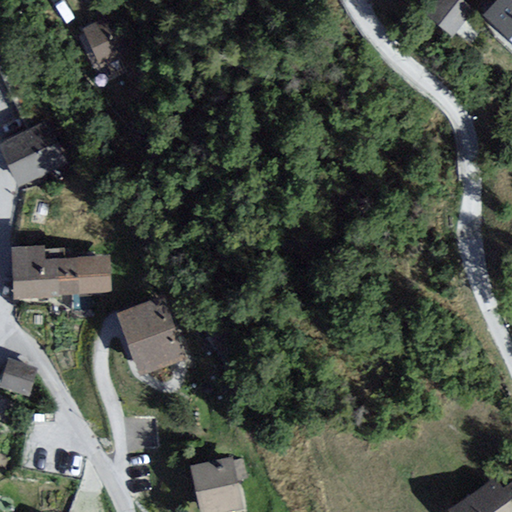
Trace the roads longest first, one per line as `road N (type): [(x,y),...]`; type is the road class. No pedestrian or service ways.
road 1 (residential): [(511,354),(471,243),(463,144),(451,111),(380,35),(364,0)]
road 2 (residential): [(0,330),(38,356),(120,511)]
